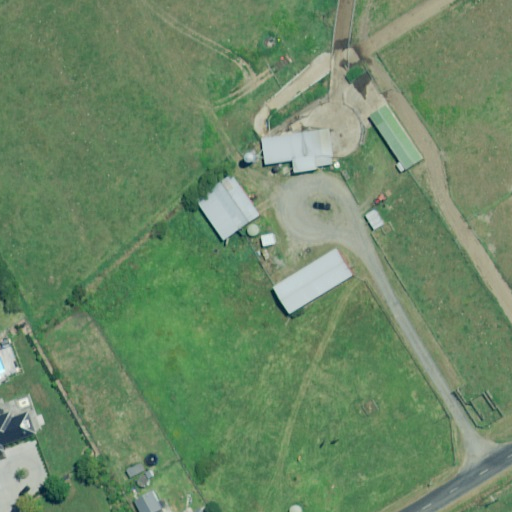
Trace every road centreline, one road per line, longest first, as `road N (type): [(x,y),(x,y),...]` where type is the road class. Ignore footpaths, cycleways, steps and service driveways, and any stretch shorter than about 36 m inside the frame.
road 1 (track): [(511,308),(438,195),(432,149),(370,53)]
road 2 (track): [(348,0),(338,132)]
road 3 (track): [(451,0),(343,71)]
